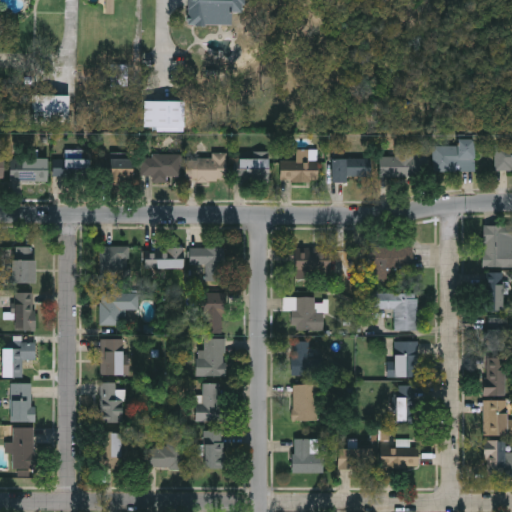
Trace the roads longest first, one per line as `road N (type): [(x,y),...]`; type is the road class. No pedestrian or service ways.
road 1 (residential): [(511,204),(361,216),(0,215)]
road 2 (residential): [(511,504),(0,502)]
road 3 (residential): [(454,205),(455,504)]
road 4 (residential): [(263,216),(262,511)]
road 5 (residential): [(73,216),(72,503)]
